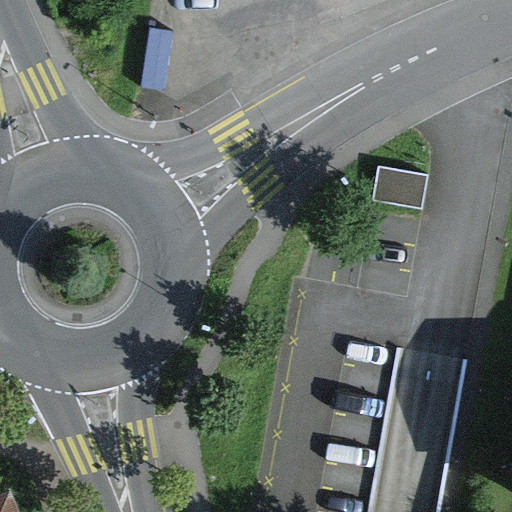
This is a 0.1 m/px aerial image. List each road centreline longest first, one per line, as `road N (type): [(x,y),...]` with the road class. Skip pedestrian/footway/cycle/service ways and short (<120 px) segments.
road 1 (residential): [(161,225),(361,86),(511,10)]
road 2 (tertiary): [(131,511),(110,449),(100,349)]
road 3 (tertiary): [(100,349),(147,324),(162,302),(170,250),(161,225)]
road 4 (tertiary): [(50,186),(0,39)]
road 5 (tertiary): [(161,225),(125,188),(75,179),(50,186)]
